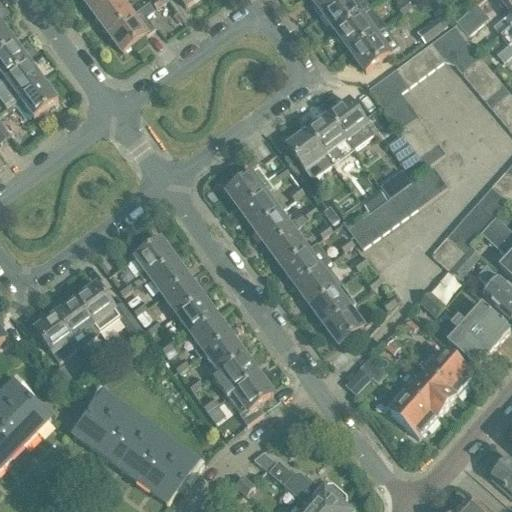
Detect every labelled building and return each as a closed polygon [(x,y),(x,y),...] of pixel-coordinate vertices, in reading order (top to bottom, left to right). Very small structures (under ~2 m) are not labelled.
[(118,0),(81,0),(95,19),(120,1),(118,0)] [(157,13),(168,5),(164,0),(158,0),(151,5),(157,13)] [(177,0),(186,11),(200,0),(177,0)] [(310,0),(324,17),(347,0),(310,0)] [(347,0),(324,17),(338,37),(361,19),(371,13),(361,0),(347,0)] [(499,38),(511,28),(511,0),(507,0),(500,6),(510,18),(493,31),(499,38)] [(109,38),(134,20),(120,1),(95,19),(109,38)] [(403,18),(405,16),(413,11),(407,2),(397,10),(403,18)] [(477,8),(456,27),(469,41),(490,23),(477,8)] [(385,31),(371,13),(361,19),(338,37),(352,56),(375,38),(385,31)] [(134,20),(109,38),(124,57),(148,39),(134,20)] [(418,36),(425,45),(444,31),(437,22),(418,36)] [(0,57),(16,47),(2,27),(0,28),(0,57)] [(500,71),(511,60),(511,28),(499,38),(509,50),(493,63),(500,71)] [(352,56),(366,76),(400,50),(385,31),(375,38),(352,56)] [(445,64),(454,68),(473,53),(454,31),(432,47),(445,64)] [(16,47),(0,57),(0,87),(6,83),(30,66),(16,47)] [(436,71),(445,64),(432,47),(424,54),(436,71)] [(473,53),(454,68),(462,77),(480,61),(476,57),(473,53)] [(427,78),(436,71),(424,54),(415,60),(427,78)] [(419,84),(427,78),(415,60),(406,67),(419,84)] [(475,81),(487,70),(480,61),(462,77),(465,81),(469,85),(475,81)] [(20,103),(44,85),(41,81),(30,66),(6,83),(20,103)] [(410,91),(419,84),(406,67),(397,74),(410,91)] [(470,87),(477,94),(493,81),(495,79),(487,70),(475,81),(469,85),(470,87)] [(402,97),(410,91),(397,74),(388,80),(401,97),(402,97)] [(477,94),(484,103),(502,88),(497,81),(495,79),(493,81),(477,94)] [(412,111),(402,97),(401,97),(388,80),(370,94),(392,125),(412,111)] [(44,85),(20,103),(34,122),(58,104),(44,85)] [(492,112),(510,97),(508,95),(502,88),(484,103),(492,112)] [(499,121),(511,110),(511,99),(510,97),(492,112),(499,121)] [(332,118),(329,120),(347,145),(353,154),(354,154),(375,139),(350,105),(341,112),(339,110),(331,116),(332,118)] [(511,110),(499,121),(507,130),(511,125),(511,110)] [(399,134),(418,120),(412,111),(392,125),(399,134)] [(329,120),(309,135),(326,159),(334,169),(340,165),(354,154),(353,154),(347,145),(329,120)] [(406,143),(425,129),(418,120),(399,134),(403,139),(406,143)] [(0,146),(10,139),(0,126),(0,146)] [(413,152),(432,139),(425,129),(406,143),(413,152)] [(309,135),(288,150),(313,184),(334,169),(326,159),(309,135)] [(424,167),(420,162),(413,152),(406,143),(403,139),(388,150),(409,178),(424,167)] [(420,162),(439,148),(432,139),(413,152),(420,162)] [(420,162),(424,167),(427,171),(446,158),(439,148),(420,162)] [(275,178),(281,185),(290,178),(285,171),(275,178)] [(413,202),(441,181),(434,171),(405,192),(413,202)] [(511,193),(511,178),(507,174),(500,183),(511,193)] [(260,190),(251,177),(227,195),(241,214),(266,197),(267,198),(270,196),(273,194),(267,185),(260,190)] [(420,212),(449,191),(441,181),(413,202),(420,212)] [(509,207),(511,203),(511,193),(500,183),(492,191),(509,207)] [(289,197),(295,205),(304,198),(298,190),(289,197)] [(506,210),(509,207),(492,191),(485,200),(502,215),(506,210)] [(396,199),(410,219),(420,212),(413,202),(405,192),(396,199)] [(287,213),(281,204),(278,206),(270,196),(267,198),(266,197),(241,214),(256,234),(280,216),(280,217),(281,217),(287,213)] [(401,226),(410,219),(396,199),(386,206),(401,226)] [(315,205),(323,216),(330,211),(322,200),(315,205)] [(485,200),(478,208),(495,223),(502,215),(485,200)] [(362,209),(369,218),(377,213),(370,203),(362,209)] [(392,232),(401,226),(386,206),(377,212),(392,232)] [(470,216),(487,231),(489,230),(495,223),(478,208),(470,216)] [(303,216),(309,224),(319,217),(313,209),(303,216)] [(367,219),(382,239),(392,232),(377,212),(377,213),(369,218),(367,219)] [(256,234),(270,253),(294,235),(294,236),(300,232),(295,224),(289,228),(287,226),(281,217),(280,217),(280,216),(256,234)] [(486,233),(487,231),(470,216),(463,224),(480,240),(482,238),(484,235),(485,234),(486,233)] [(372,246),(382,239),(367,219),(358,227),(372,246)] [(495,223),(489,230),(491,232),(499,239),(506,245),(511,250),(511,238),(505,232),(498,225),(495,223)] [(472,248),(480,240),(463,224),(455,232),(464,240),(472,248)] [(363,253),(372,246),(358,227),(349,233),(363,253)] [(317,235),(323,243),(333,235),(327,228),(317,235)] [(482,238),(499,253),(508,262),(500,271),(511,281),(511,250),(506,245),(499,239),(491,232),(489,230),(487,231),(486,233),(485,234),(484,235),(482,238)] [(472,248),(464,240),(455,232),(448,241),(456,248),(465,256),(472,248)] [(270,253),(284,272),(308,255),(294,236),(294,235),(270,253)] [(345,256),(355,248),(350,241),(340,249),(345,256)] [(432,259),(441,266),(456,248),(448,241),(432,259)] [(151,280),(175,263),(161,243),(137,260),(146,273),(139,278),(144,285),(151,280)] [(284,272),(298,291),(322,274),(331,267),(317,248),(308,255),(284,272)] [(449,274),(465,256),(456,248),(441,266),(449,274)] [(359,275),(369,268),(364,261),(354,268),(359,275)] [(175,263),(151,280),(165,299),(189,282),(175,263)] [(459,263),(449,274),(460,284),(470,272),(459,263)] [(510,323),(511,320),(511,293),(491,274),(487,270),(478,279),(491,291),(484,300),(510,323)] [(298,291),(312,311),(336,293),(342,289),(336,281),(330,285),(323,275),(322,274),(298,291)] [(373,294),(383,287),(378,280),(368,287),(373,294)] [(179,319),(203,302),(189,282),(165,299),(179,319)] [(122,300),(132,293),(127,286),(117,294),(122,300)] [(312,311),(326,330),(350,313),(357,308),(342,289),(336,293),(312,311)] [(119,320),(114,314),(97,290),(77,304),(94,328),(99,335),(118,321),(119,320)] [(440,306),(432,299),(430,297),(420,307),(436,322),(446,311),(440,306)] [(137,298),(129,304),(133,310),(141,304),(137,298)] [(388,314),(390,313),(398,307),(393,300),(383,307),(388,314)] [(203,302),(179,319),(194,338),(217,321),(203,302)] [(74,343),(94,328),(77,304),(56,319),(74,343)] [(131,311),(137,320),(147,312),(141,304),(131,311)] [(118,321),(132,341),(142,334),(128,314),(127,314),(122,308),(114,314),(119,320),(118,321)] [(466,329),(495,354),(500,349),(499,348),(511,335),(482,309),(466,328),(466,329)] [(350,313),(326,330),(341,349),(365,332),(350,313)] [(35,335),(38,339),(59,367),(80,352),(74,343),(56,319),(35,335)] [(217,321),(194,338),(202,350),(196,355),(201,363),(208,358),(232,340),(217,321)] [(489,361),(495,354),(466,329),(466,328),(459,322),(451,330),(459,337),(448,349),(476,373),(488,360),(489,361)] [(145,330),(151,339),(161,332),(155,323),(145,330)] [(413,337),(418,331),(411,324),(405,331),(413,337)] [(232,340),(208,358),(216,369),(210,374),(215,382),(222,377),(245,361),(246,360),(232,340)] [(159,350),(165,359),(175,352),(169,343),(159,350)] [(394,357),(400,350),(393,344),(387,351),(394,357)] [(428,376),(457,401),(475,381),(445,356),(438,364),(432,360),(423,370),(428,376)] [(105,366),(99,359),(91,365),(98,372),(105,366)] [(215,382),(214,383),(229,402),(230,402),(236,397),(237,396),(260,379),(246,360),(245,361),(222,377),(215,382)] [(174,368),(180,376),(190,369),(184,361),(174,368)] [(68,397),(77,390),(63,371),(54,377),(68,397)] [(439,422),(457,401),(428,376),(421,384),(415,379),(404,392),(439,422)] [(250,430),(264,420),(258,411),(274,399),(260,379),(237,396),(236,397),(230,402),(250,430)] [(187,388),(193,396),(203,389),(197,381),(187,388)] [(0,400),(38,438),(52,424),(29,402),(33,398),(18,383),(0,400)] [(420,443),(439,422),(404,392),(393,403),(399,408),(391,418),(420,443)] [(89,452),(121,408),(102,395),(88,413),(92,415),(74,440),(89,452)] [(0,429),(24,453),(38,438),(0,400),(0,429)] [(201,407),(207,416),(217,408),(211,400),(201,407)] [(121,408),(89,452),(105,464),(137,420),(121,408)] [(105,464),(121,475),(153,432),(137,420),(105,464)] [(0,455),(10,466),(24,453),(0,429),(0,455)] [(137,487),(169,444),(153,432),(121,475),(137,487)] [(153,499),(184,455),(169,444),(137,487),(153,499)] [(0,476),(10,466),(0,455),(0,476)] [(153,499),(169,510),(182,493),(181,493),(187,485),(192,488),(204,470),(184,455),(153,499)] [(270,476),(278,468),(264,456),(255,463),(270,476)] [(492,477),(491,478),(494,480),(492,483),(511,501),(511,465),(509,463),(503,470),(502,471),(499,469),(492,477)] [(278,468),(270,476),(297,500),(306,509),(309,511),(345,511),(344,511),(345,510),(348,507),(347,502),(333,489),(328,490),(317,502),(305,491),(307,488),(307,483),(300,478),(295,478),(280,465),(278,468)] [(242,479),(234,488),(246,499),(254,490),(242,479)] [(478,511),(469,503),(461,511),(478,511)]
